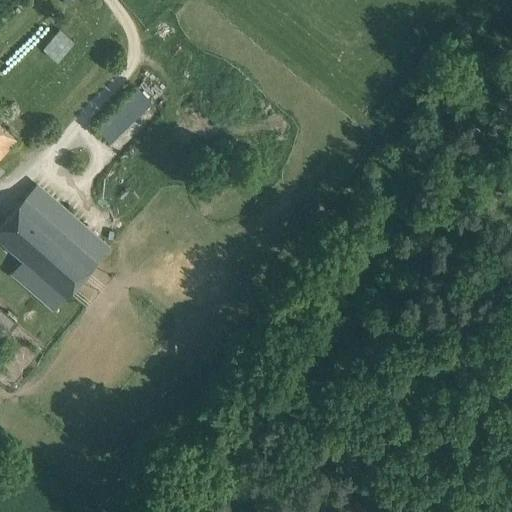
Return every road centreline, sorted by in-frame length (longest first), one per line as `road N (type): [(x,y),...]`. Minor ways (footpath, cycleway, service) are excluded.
road 1 (track): [(508,0),(406,115),(267,316)]
road 2 (track): [(267,316),(464,306),(511,295)]
